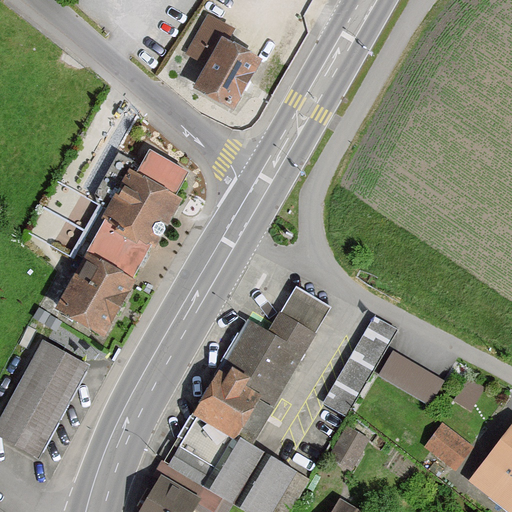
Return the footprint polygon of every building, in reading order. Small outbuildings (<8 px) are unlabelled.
[(183,61),(201,71),(188,94),(228,117),(256,68),(223,49),(230,36),(205,22),(183,61)] [(100,228),(50,317),(94,341),(185,178),(144,155),(130,179),(122,174),(94,225),(100,228)] [(326,315),(291,294),(266,338),(243,324),(189,417),(247,451),(326,315)] [(394,332),(372,319),(353,353),(324,404),(345,416),(394,332)] [(85,370),(40,344),(0,415),(0,442),(34,461),(85,370)] [(438,385),(387,357),(374,380),(425,409),(438,385)] [(478,395),(463,387),(452,406),(467,414),(478,395)] [(209,511),(226,511),(259,458),(247,451),(189,417),(152,479),(156,481),(200,506),(209,511)] [(511,511),(511,428),(464,486),(494,511),(511,511)] [(467,452),(437,430),(419,454),(450,476),(467,452)] [(365,444),(344,432),(327,463),(349,475),(365,444)] [(273,511),(292,478),(265,463),(237,511),(273,511)] [(196,511),(200,506),(156,481),(138,511),(196,511)]
